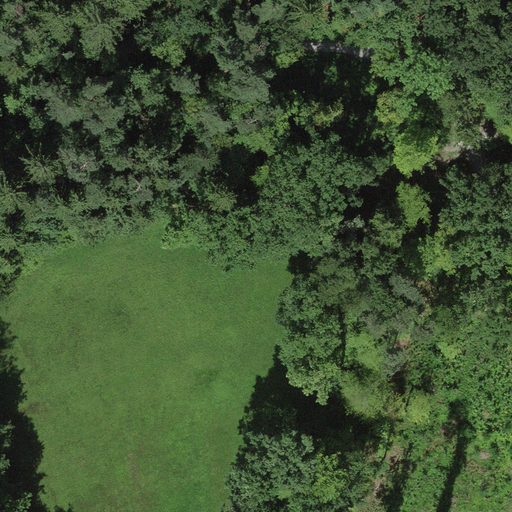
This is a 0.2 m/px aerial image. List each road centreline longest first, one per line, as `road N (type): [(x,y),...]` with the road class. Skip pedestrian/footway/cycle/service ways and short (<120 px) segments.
road 1 (track): [(480,142),(305,288),(221,511)]
road 2 (track): [(480,142),(422,56),(192,22),(112,0)]
